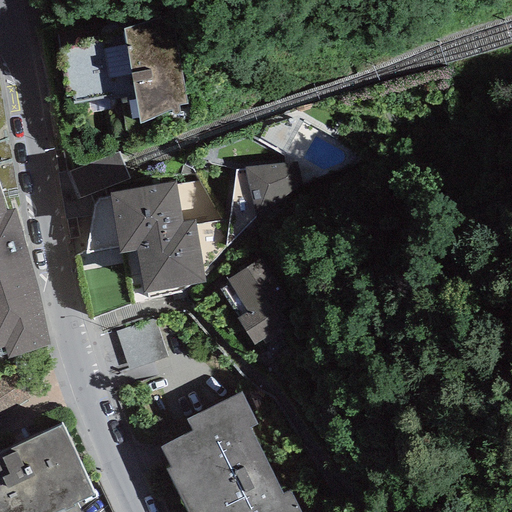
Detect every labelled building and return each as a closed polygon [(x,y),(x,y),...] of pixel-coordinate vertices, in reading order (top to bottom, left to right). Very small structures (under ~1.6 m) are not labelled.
[(125,34),(62,48),(73,103),(109,98),(109,102),(137,98),(141,122),(172,110),(179,107),(187,107),(172,16),(123,27),(125,34)] [(119,150),(67,170),(77,198),(84,195),(129,178),(125,167),(119,150)] [(243,165),(244,169),(236,168),(226,243),(255,212),(256,214),(302,182),(296,161),(243,165)] [(176,184),(110,195),(120,254),(137,251),(144,294),(205,284),(195,223),(183,225),(176,184)] [(0,347),(4,347),(8,360),(50,345),(35,275),(15,209),(7,209),(0,188),(0,347)] [(261,258),(227,279),(248,311),(237,318),(254,344),(288,323),(281,313),(291,307),(261,258)] [(154,317),(116,330),(129,369),(168,356),(154,317)] [(11,371),(0,377),(0,412),(26,397),(11,371)] [(192,427),(160,443),(169,463),(165,465),(188,511),(300,511),(288,487),(281,491),(249,424),(256,421),(240,389),(186,415),(192,427)] [(62,425),(7,451),(35,511),(56,511),(63,509),(64,511),(74,507),(73,505),(95,494),(62,425)] [(35,511),(7,451),(0,453),(0,511),(35,511)]
